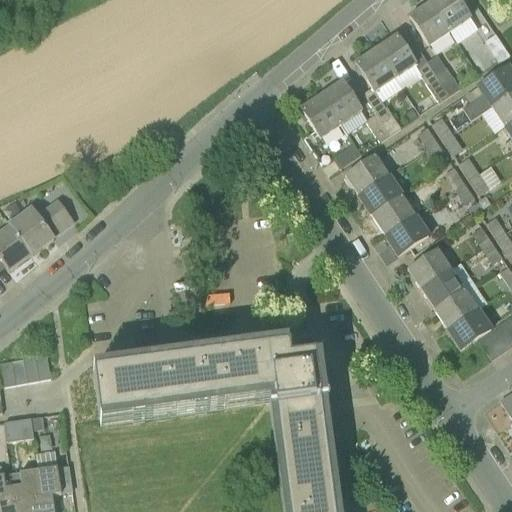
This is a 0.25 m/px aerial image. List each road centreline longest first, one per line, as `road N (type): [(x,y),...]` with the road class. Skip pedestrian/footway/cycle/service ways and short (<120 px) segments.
road 1 (residential): [(338,249),(301,272),(297,297),(370,417)]
road 2 (residential): [(450,417),(338,249)]
road 3 (residential): [(0,325),(149,194)]
road 4 (residential): [(338,249),(243,109)]
road 5 (residential): [(243,109),(370,0)]
road 6 (residential): [(167,352),(138,356),(119,346),(114,313),(159,270)]
road 7 (residential): [(149,194),(243,109)]
